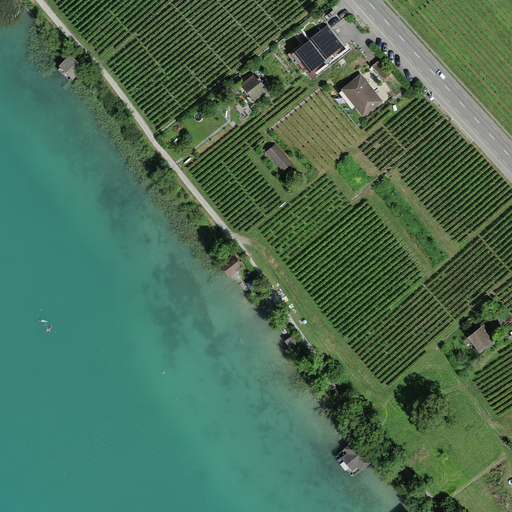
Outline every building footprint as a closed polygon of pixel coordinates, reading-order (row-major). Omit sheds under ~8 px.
[(326,25),(296,49),(312,69),(342,45),(326,25)] [(85,69),(71,56),(59,69),(73,82),(85,69)] [(380,61),(373,67),(396,95),(403,89),(380,61)] [(254,74),(241,86),(254,101),(268,89),(254,74)] [(362,74),(342,90),(363,118),(384,101),(362,74)] [(291,162),(275,145),(266,152),(283,170),(291,162)] [(481,328),(466,339),(478,356),(494,345),(481,328)] [(357,446),(341,458),(352,473),(368,461),(357,446)]
